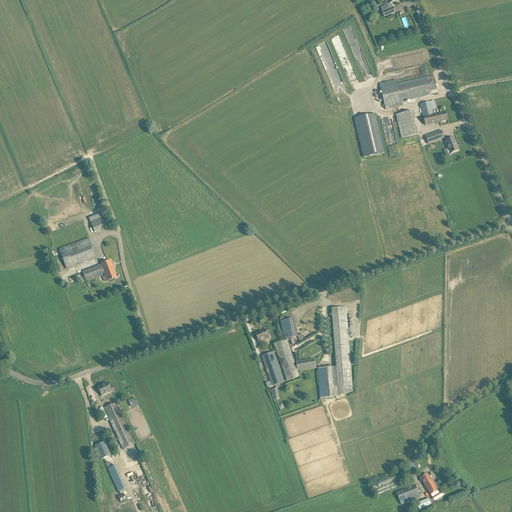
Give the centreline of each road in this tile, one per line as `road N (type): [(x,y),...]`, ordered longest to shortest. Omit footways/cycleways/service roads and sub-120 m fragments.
road 1 (unclassified): [(0,368),(28,381),(60,381),(511,223)]
road 2 (unclassified): [(511,223),(412,0)]
